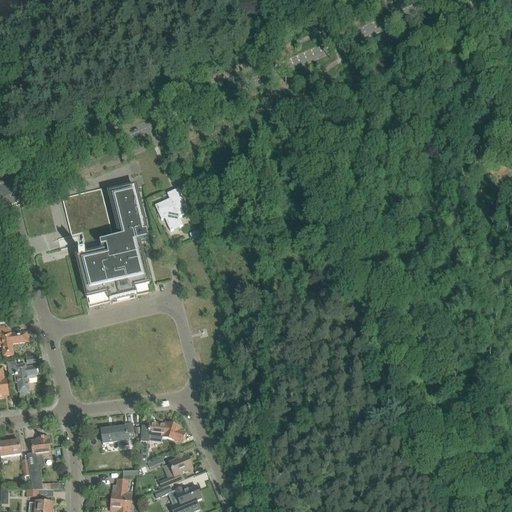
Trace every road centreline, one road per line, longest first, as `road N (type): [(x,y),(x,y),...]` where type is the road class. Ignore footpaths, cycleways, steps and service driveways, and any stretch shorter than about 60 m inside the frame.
road 1 (tertiary): [(5,189),(439,0)]
road 2 (unclassified): [(189,396),(195,378),(179,307),(166,302),(49,331)]
road 3 (unclassified): [(5,189),(49,331)]
road 4 (residential): [(235,511),(189,396)]
road 5 (unclassified): [(67,412),(189,396)]
